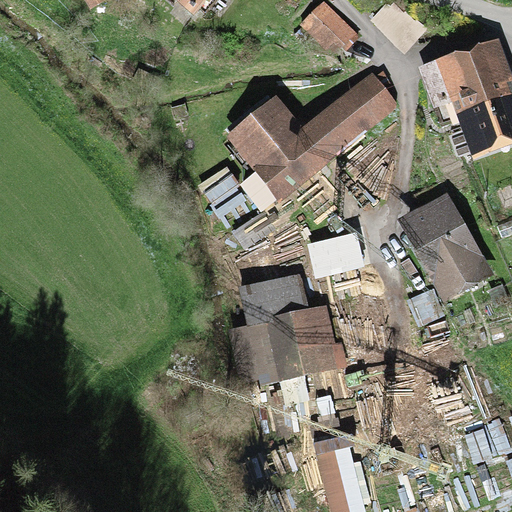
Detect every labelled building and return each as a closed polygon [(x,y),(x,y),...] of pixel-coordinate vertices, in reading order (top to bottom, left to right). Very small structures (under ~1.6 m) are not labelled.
[(204,0),(181,0),(194,12),(204,0)] [(352,37),(326,5),(303,24),(323,49),(332,41),(338,49),(352,37)] [(511,110),(490,52),(422,78),(441,129),(469,118),(480,147),(511,134),(511,110)] [(392,103),(372,79),(299,138),(271,104),(230,138),(258,172),(243,184),(263,209),(392,103)] [(424,215),(443,204),(446,203),(439,191),(418,203),(424,215)] [(484,275),(443,204),(424,215),(408,224),(448,295),(484,275)] [(354,247),(317,254),(322,281),(359,274),(354,247)] [(242,292),(261,385),(345,368),(340,346),(315,350),(301,280),(242,292)] [(365,511),(352,455),(320,462),(332,511),(365,511)]
